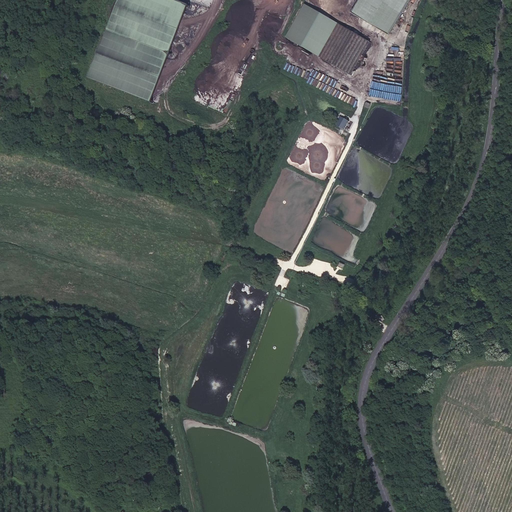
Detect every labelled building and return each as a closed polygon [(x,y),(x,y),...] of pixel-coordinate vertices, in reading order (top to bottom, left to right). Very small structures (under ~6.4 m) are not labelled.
[(154,103),(158,94),(191,7),(172,0),(121,0),(91,79),(102,83),(154,103)] [(396,34),(415,0),(365,0),(358,13),(396,34)] [(373,40),(308,3),(287,40),(352,77),(373,40)] [(376,100),(403,100),(403,85),(377,85),(376,100)] [(349,130),(352,120),(343,117),(340,127),(349,130)]
